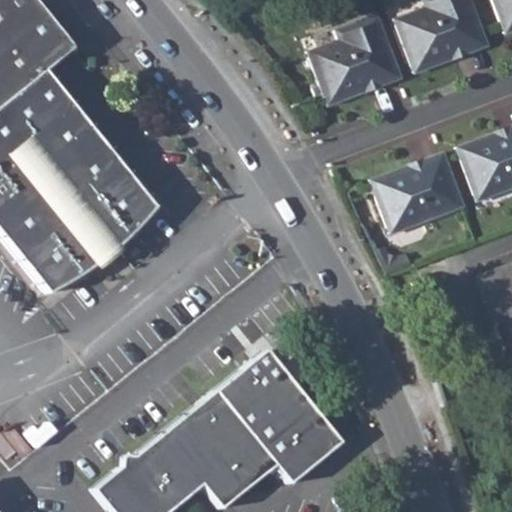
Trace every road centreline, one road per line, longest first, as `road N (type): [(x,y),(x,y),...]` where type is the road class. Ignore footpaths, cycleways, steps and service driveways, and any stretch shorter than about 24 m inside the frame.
road 1 (residential): [(45,455),(313,238)]
road 2 (residential): [(436,511),(313,238)]
road 3 (residential): [(280,179),(511,85)]
road 4 (residential): [(280,179),(143,0)]
road 5 (unknown): [(386,387),(510,334)]
